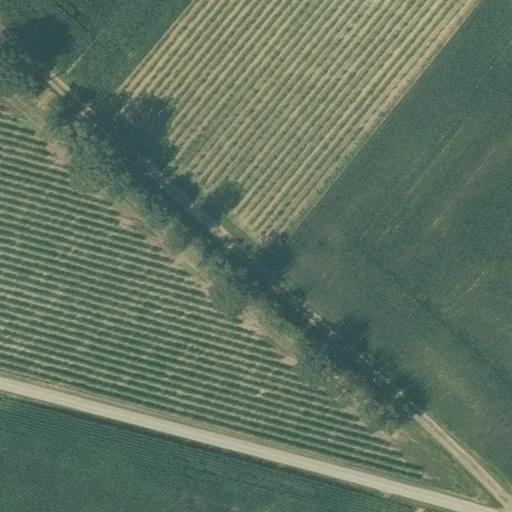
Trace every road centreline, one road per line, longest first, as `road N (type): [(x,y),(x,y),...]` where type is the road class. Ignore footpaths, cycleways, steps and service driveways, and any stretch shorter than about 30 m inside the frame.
road 1 (track): [(507,511),(316,320),(0,40)]
road 2 (unclassified): [(0,382),(481,511)]
